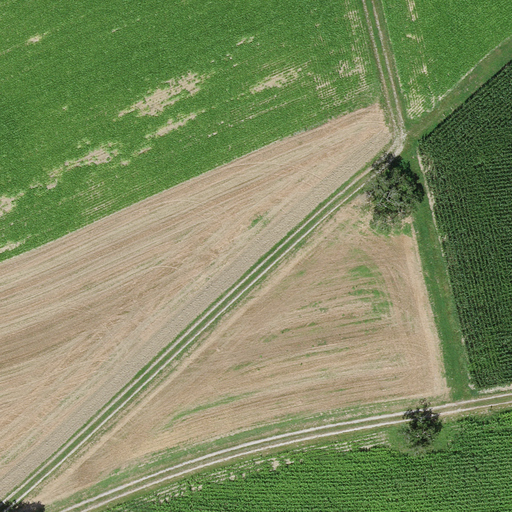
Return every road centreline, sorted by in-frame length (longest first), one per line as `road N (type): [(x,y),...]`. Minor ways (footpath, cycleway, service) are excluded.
road 1 (track): [(0,508),(399,139),(364,0)]
road 2 (track): [(67,511),(251,448),(511,399)]
road 3 (track): [(511,45),(399,139),(467,406)]
